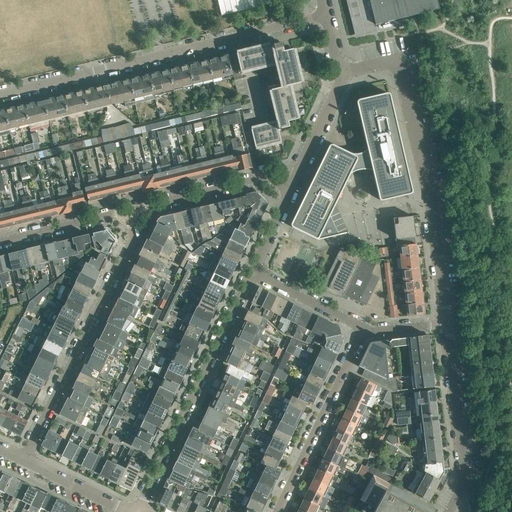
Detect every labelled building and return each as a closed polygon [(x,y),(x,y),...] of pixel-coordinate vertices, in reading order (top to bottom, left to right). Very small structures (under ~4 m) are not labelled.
[(265,0),(217,0),(221,16),(267,5),(265,0)] [(346,0),(349,8),(348,8),(351,19),(352,19),(354,29),(353,29),(353,30),(354,30),(355,33),(359,33),(360,37),(374,33),(377,32),(383,31),(386,30),(391,29),(395,28),(398,27),(398,30),(402,28),(402,26),(405,26),(403,18),(411,15),(416,14),(432,10),(439,9),(437,3),(436,0),(346,0)] [(274,54),(282,86),(282,87),(288,85),(288,86),(300,83),(291,49),(283,51),(280,42),(236,53),(240,71),(274,63),(272,54),(274,54)] [(227,55),(207,60),(212,79),(232,74),(227,55)] [(237,68),(235,57),(229,58),(232,70),(237,68)] [(207,60),(199,62),(188,65),(192,84),(212,79),(207,60)] [(188,65),(168,70),(173,89),(192,84),(188,65)] [(168,70),(160,72),(148,75),(153,94),(173,89),(168,70)] [(148,75),(140,77),(129,79),(135,104),(135,105),(141,103),(140,100),(144,99),(143,96),(153,94),(148,75)] [(129,79),(117,82),(106,85),(110,104),(114,103),(124,101),(125,107),(135,104),(129,79)] [(260,120),(251,84),(238,87),(247,123),(260,120)] [(102,86),(94,88),(82,91),(87,110),(110,104),(106,85),(102,86)] [(277,129),(289,127),(288,121),(296,119),(288,86),(288,85),(282,87),(282,86),(270,89),(279,123),(250,130),(255,147),(280,141),(279,137),(277,129)] [(82,91),(63,95),(67,114),(87,110),(82,91)] [(291,224),(291,225),(291,226),(292,227),(294,228),(317,239),(318,239),(348,233),(335,204),(350,174),(353,172),(357,171),(360,170),(364,170),(368,170),(372,171),(373,177),(378,198),(378,199),(379,199),(379,200),(380,200),(380,201),(381,201),(382,201),(400,196),(407,195),(409,194),(410,194),(411,193),(411,192),(412,192),(412,191),(412,190),(389,96),(389,95),(389,94),(388,94),(387,93),(386,93),(377,95),(358,99),(358,100),(357,100),(356,101),(356,102),(356,103),(361,124),(367,148),(364,151),(360,153),(357,154),(354,154),(353,154),(349,152),(349,153),(343,150),(342,150),(336,147),(336,146),(333,145),(333,144),(332,144),(331,144),(330,145),(329,145),(329,146),(319,165),(319,166),(291,223),(291,224)] [(63,95),(43,100),(48,119),(67,114),(63,95)] [(43,100),(35,102),(23,105),(28,124),(29,129),(49,124),(48,119),(43,100)] [(23,105),(4,110),(8,129),(9,129),(10,134),(16,133),(15,129),(17,129),(17,127),(28,124),(23,105)] [(4,110),(0,110),(0,130),(8,129),(4,110)] [(241,123),(240,117),(238,112),(229,114),(229,115),(231,122),(232,125),(241,123)] [(226,115),(220,117),(222,126),(229,125),(226,115)] [(57,142),(53,122),(49,123),(54,145),(58,144),(57,142)] [(130,123),(124,125),(128,136),(134,135),(133,129),(130,123)] [(128,136),(124,125),(119,126),(122,138),(128,136)] [(119,126),(113,128),(116,139),(122,138),(119,126)] [(185,131),(184,126),(177,128),(179,136),(186,134),(185,131)] [(116,139),(113,128),(108,129),(109,141),(116,139)] [(101,129),(102,136),(103,142),(109,141),(108,129),(104,129),(101,129)] [(166,130),(157,133),(160,142),(168,140),(167,135),(166,130)] [(33,144),(38,142),(39,142),(37,133),(31,134),(33,144)] [(234,155),(229,156),(233,170),(235,169),(236,171),(243,169),(236,142),(235,138),(230,139),(234,155)] [(239,141),(236,142),(243,169),(252,167),(249,153),(244,154),(242,146),(241,146),(239,141)] [(105,144),(106,153),(114,152),(113,143),(105,144)] [(233,170),(229,156),(225,157),(224,151),(223,151),(222,145),(217,147),(224,172),(233,170)] [(200,151),(206,177),(215,174),(211,160),(207,161),(204,146),(199,147),(199,148),(199,151),(200,151)] [(215,174),(224,172),(217,147),(213,148),(215,153),(214,153),(216,159),(211,160),(215,174)] [(197,179),(206,177),(200,151),(199,151),(199,148),(195,149),(197,158),(196,158),(198,164),(193,165),(197,179)] [(0,152),(0,158),(15,155),(14,149),(0,152)] [(197,179),(193,165),(189,166),(188,160),(187,160),(186,154),(181,155),(188,181),(197,179)] [(188,181),(181,155),(176,156),(179,168),(175,169),(179,183),(188,181)] [(162,172),(158,173),(161,188),(170,185),(164,160),(163,160),(163,157),(159,158),(161,167),(160,167),(162,172)] [(179,183),(175,169),(171,170),(170,164),(169,164),(168,159),(164,160),(170,185),(179,183)] [(161,188),(158,173),(152,175),(150,164),(145,165),(152,190),(161,188)] [(18,167),(21,177),(29,176),(26,165),(18,167)] [(142,189),(139,178),(139,175),(134,176),(133,170),(132,170),(131,165),(127,166),(133,191),(142,189)] [(144,177),(139,178),(142,189),(142,192),(152,190),(145,165),(142,166),(143,171),(142,171),(144,177)] [(125,178),(120,179),(124,193),(133,191),(127,166),(123,167),(125,178)] [(91,174),(97,200),(106,198),(103,184),(98,185),(94,168),(90,169),(91,174)] [(109,169),(115,196),(124,193),(120,179),(116,180),(115,174),(114,174),(113,168),(109,169)] [(107,182),(103,184),(106,198),(115,196),(109,169),(105,170),(107,176),(106,177),(107,182)] [(97,200),(91,174),(87,175),(89,180),(88,181),(89,187),(85,188),(88,202),(97,200)] [(72,192),(76,207),(83,205),(86,205),(85,203),(85,202),(84,202),(78,177),(74,178),(76,183),(74,184),(76,191),(72,192)] [(67,213),(69,212),(77,210),(76,207),(72,192),(69,193),(67,185),(61,186),(67,213)] [(60,199),(55,200),(59,215),(67,213),(61,186),(58,187),(59,193),(58,193),(60,199)] [(50,217),(59,215),(55,200),(51,201),(50,195),(49,195),(48,190),(43,191),(50,217)] [(42,203),(37,205),(41,219),(50,217),(43,191),(40,192),(41,197),(42,203)] [(235,198),(233,199),(236,208),(238,207),(240,215),(247,219),(255,223),(258,217),(261,216),(266,204),(267,203),(256,191),(255,192),(254,191),(241,194),(240,197),(235,198)] [(30,195),(25,196),(31,222),(41,219),(37,205),(33,206),(32,199),(31,200),(30,195)] [(24,208),(19,209),(22,224),(31,222),(25,196),(21,197),(22,199),(20,199),(21,201),(22,201),(24,208)] [(221,202),(217,203),(218,208),(221,208),(223,215),(230,213),(229,210),(236,208),(233,199),(232,199),(230,197),(222,199),(221,202)] [(9,205),(14,226),(22,224),(19,209),(15,210),(14,204),(13,204),(12,198),(8,199),(9,205)] [(211,202),(208,203),(212,221),(223,218),(223,215),(221,208),(218,208),(217,203),(213,203),(211,202)] [(203,206),(199,207),(206,237),(207,239),(211,238),(209,228),(207,222),(212,221),(208,203),(204,204),(203,206)] [(6,212),(1,213),(5,228),(14,226),(9,205),(4,206),(6,212)] [(193,206),(189,207),(194,225),(199,224),(200,230),(202,238),(206,237),(199,207),(195,208),(193,206)] [(184,210),(181,211),(188,243),(192,242),(188,227),(194,225),(189,207),(186,208),(184,210)] [(175,211),(171,212),(176,230),(181,229),(185,244),(188,243),(181,211),(177,212),(175,211)] [(158,217),(155,223),(162,226),(165,225),(172,229),(173,231),(176,230),(171,212),(167,213),(166,215),(158,217)] [(227,224),(233,219),(230,215),(224,220),(227,224)] [(395,239),(414,237),(412,216),(392,218),(395,239)] [(233,222),(228,226),(243,233),(243,235),(249,238),(250,235),(252,234),(256,227),(255,224),(255,223),(247,219),(244,225),(240,223),(238,228),(233,222)] [(149,230),(166,238),(168,235),(172,236),(173,234),(173,231),(172,229),(165,225),(162,226),(155,223),(154,225),(151,226),(149,230)] [(213,226),(215,233),(222,228),(220,225),(213,226)] [(247,242),(247,240),(249,238),(243,235),(243,233),(228,226),(224,229),(229,233),(229,232),(232,233),(229,239),(231,240),(246,248),(248,244),(247,242)] [(93,233),(90,234),(94,248),(112,234),(109,231),(107,231),(105,229),(104,229),(103,229),(94,231),(93,233)] [(164,243),(166,238),(149,230),(148,233),(149,236),(147,239),(172,251),(173,248),(164,243)] [(83,245),(90,243),(88,235),(86,235),(84,234),(76,235),(75,238),(71,238),(73,243),(75,245),(79,258),(83,255),(82,251),(84,251),(83,245)] [(112,234),(94,248),(108,254),(109,253),(111,252),(116,243),(115,242),(114,240),(114,237),(112,234)] [(415,244),(414,240),(414,237),(395,239),(396,246),(415,244)] [(75,262),(79,258),(75,245),(73,243),(71,238),(68,239),(66,238),(62,239),(66,257),(73,256),(75,262)] [(246,248),(231,240),(229,239),(227,244),(214,238),(210,241),(240,256),(242,252),(244,251),(246,248)] [(57,242),(53,243),(60,274),(64,271),(63,265),(62,259),(66,257),(62,239),(58,240),(57,242)] [(143,243),(141,247),(152,252),(158,255),(160,251),(170,255),(172,251),(147,239),(146,242),(143,243)] [(223,252),(221,256),(238,264),(240,261),(239,258),(240,256),(210,241),(204,243),(223,252)] [(48,242),(43,243),(48,262),(53,261),(54,267),(56,277),(60,274),(53,243),(50,244),(48,242)] [(39,247),(35,248),(40,270),(45,269),(43,263),(48,262),(43,243),(40,244),(39,247)] [(415,244),(396,246),(392,246),(393,252),(399,251),(400,257),(417,255),(417,254),(418,254),(417,249),(416,249),(415,244)] [(200,246),(192,253),(199,256),(200,257),(204,248),(200,246)] [(29,247),(25,248),(30,266),(34,265),(36,271),(40,270),(35,248),(32,248),(29,247)] [(140,253),(139,256),(152,263),(162,267),(164,263),(156,259),(158,255),(152,252),(141,247),(139,250),(140,253)] [(342,294),(365,305),(378,278),(370,274),(374,265),(373,263),(360,257),(361,254),(348,248),(347,250),(341,247),(321,289),(336,296),(336,295),(340,297),(342,294)] [(20,251),(17,252),(23,275),(31,273),(30,266),(25,248),(22,249),(20,251)] [(186,259),(190,252),(184,249),(181,256),(186,259)] [(11,251),(7,252),(12,271),(16,270),(19,280),(24,278),(23,275),(17,252),(13,253),(11,251)] [(2,255),(0,256),(0,263),(5,282),(10,281),(8,272),(12,271),(7,252),(3,253),(2,255)] [(94,270),(99,272),(100,269),(103,269),(107,261),(106,259),(107,257),(99,253),(96,260),(90,257),(89,261),(87,260),(89,256),(87,255),(80,261),(93,268),(94,270)] [(196,262),(199,256),(192,253),(189,258),(196,262)] [(401,269),(418,267),(418,266),(419,266),(418,261),(417,261),(417,255),(400,257),(401,269)] [(135,260),(133,264),(150,272),(152,267),(169,276),(171,272),(162,267),(152,263),(139,256),(137,259),(135,260)] [(182,267),(186,259),(181,256),(177,264),(182,267)] [(236,268),(238,264),(221,256),(219,261),(213,258),(211,262),(232,272),(234,269),(236,268)] [(97,275),(99,272),(94,270),(93,268),(80,261),(77,264),(82,266),(79,273),(96,282),(98,278),(97,275)] [(215,269),(213,273),(230,281),(232,278),(230,275),(232,272),(211,262),(209,266),(215,269)] [(132,269),(130,273),(151,283),(154,284),(156,280),(153,279),(152,279),(147,276),(150,272),(133,264),(130,268),(132,269)] [(178,275),(181,269),(176,267),(173,273),(178,275)] [(419,272),(418,267),(401,269),(402,281),(419,278),(420,278),(420,272),(419,272)] [(188,271),(184,269),(180,278),(184,280),(188,271)] [(63,276),(70,279),(90,289),(92,286),(95,285),(96,282),(79,273),(77,278),(66,272),(62,275),(63,276)] [(127,275),(124,280),(147,291),(151,283),(130,273),(128,276),(127,275)] [(228,285),(230,281),(213,273),(211,277),(205,275),(203,279),(224,289),(226,286),(228,285)] [(62,275),(54,282),(57,283),(59,284),(63,276),(62,275)] [(184,280),(180,278),(175,286),(180,289),(184,280)] [(402,281),(404,292),(421,290),(422,289),(421,284),(420,284),(419,278),(402,281)] [(34,285),(35,289),(36,293),(40,290),(44,287),(42,279),(38,280),(39,283),(34,285)] [(71,290),(88,298),(90,295),(89,292),(90,289),(70,279),(68,282),(73,285),(71,290)] [(222,292),(224,289),(203,279),(201,283),(207,286),(205,290),(222,298),(224,295),(222,292)] [(143,300),(147,291),(124,280),(122,285),(124,286),(122,289),(143,300)] [(54,282),(47,288),(53,291),(57,283),(54,282)] [(165,290),(170,292),(173,286),(166,282),(163,289),(165,290)] [(176,296),(180,289),(175,286),(172,294),(176,296)] [(66,287),(61,296),(82,306),(84,302),(86,302),(88,298),(71,290),(66,287)] [(49,289),(47,288),(38,295),(42,296),(45,298),(49,289)] [(255,298),(251,305),(256,307),(257,305),(260,307),(268,291),(264,290),(264,291),(259,288),(258,291),(257,291),(254,297),(255,298)] [(29,291),(29,290),(26,291),(28,300),(32,297),(36,293),(35,289),(29,291)] [(118,293),(116,297),(133,305),(138,308),(143,300),(122,289),(120,292),(118,293)] [(222,298),(205,290),(203,294),(192,289),(191,293),(216,305),(217,303),(220,302),(222,298)] [(165,290),(161,298),(166,301),(170,292),(165,290)] [(404,292),(405,304),(422,302),(422,301),(423,301),(422,296),(421,296),(421,290),(404,292)] [(268,291),(260,307),(264,308),(262,315),(266,317),(276,297),(271,294),(271,293),(268,291)] [(17,295),(19,302),(27,301),(25,293),(17,295)] [(215,309),(216,305),(191,293),(189,297),(194,300),(192,305),(214,315),(216,311),(215,309)] [(172,305),(176,296),(172,294),(167,303),(172,305)] [(42,296),(38,295),(31,300),(36,303),(38,304),(42,296)] [(65,302),(62,307),(80,315),(82,311),(81,309),(82,306),(61,296),(60,299),(65,302)] [(115,303),(112,308),(111,311),(119,315),(120,312),(128,316),(133,305),(116,297),(114,300),(115,303)] [(276,297),(266,317),(270,319),(273,313),(277,315),(284,300),(281,298),(280,299),(276,297)] [(166,301),(161,298),(158,305),(163,307),(166,301)] [(30,301),(26,308),(32,311),(36,303),(31,300),(30,301)] [(280,330),(292,305),(288,302),(288,301),(284,300),(277,315),(281,317),(276,327),(280,330)] [(407,316),(423,314),(423,312),(424,312),(424,307),(423,307),(422,302),(405,304),(407,316)] [(167,303),(163,312),(168,314),(172,305),(167,303)] [(47,309),(53,312),(58,314),(58,315),(74,322),(76,319),(78,318),(80,315),(62,307),(57,304),(56,307),(50,304),(47,309)] [(191,304),(187,313),(208,323),(209,320),(212,319),(214,315),(192,305),(191,304)] [(294,323),(301,308),(297,306),(297,307),(292,305),(280,330),(284,333),(290,321),(294,323)] [(396,306),(394,306),(389,306),(390,318),(400,317),(399,309),(396,310),(396,306)] [(158,317),(161,310),(157,308),(153,315),(154,315),(158,317)] [(297,338),(309,313),(304,311),(305,310),(301,308),(294,323),(298,325),(292,336),(297,338)] [(128,316),(120,312),(119,315),(111,311),(108,317),(106,318),(104,321),(121,330),(126,332),(131,321),(126,319),(128,316)] [(56,319),(54,323),(71,332),(73,328),(72,326),(74,322),(58,315),(58,314),(53,312),(51,316),(56,319)] [(164,323),(168,314),(163,312),(159,321),(164,323)] [(244,316),(243,320),(257,327),(263,329),(264,326),(272,329),(273,327),(266,321),(248,312),(245,317),(244,316)] [(208,323),(187,313),(185,317),(191,319),(188,324),(206,332),(207,328),(206,326),(208,323)] [(310,331),(317,316),(314,314),(313,315),(309,313),(297,338),(301,340),(306,329),(310,331)] [(158,317),(154,315),(148,326),(152,328),(153,328),(158,317)] [(320,332),(325,321),(321,319),(321,318),(317,316),(310,331),(305,342),(309,344),(314,333),(319,336),(320,333),(320,332)] [(22,317),(17,326),(23,329),(28,320),(22,317)] [(71,332),(54,323),(52,327),(32,318),(30,322),(43,328),(65,339),(67,336),(70,335),(71,332)] [(257,327),(243,320),(241,324),(242,324),(240,329),(259,338),(260,338),(267,341),(269,338),(261,334),(261,333),(255,330),(257,327)] [(101,331),(122,341),(124,337),(119,334),(121,330),(104,321),(102,325),(103,327),(101,331)] [(320,332),(320,333),(325,335),(326,338),(340,335),(339,331),(338,329),(337,327),(325,321),(320,332)] [(206,332),(188,324),(186,328),(181,325),(179,329),(184,332),(192,336),(191,339),(198,342),(201,336),(204,336),(206,332)] [(17,326),(13,333),(20,336),(23,329),(17,326)] [(39,337),(46,340),(63,348),(65,345),(64,342),(65,339),(43,328),(39,337)] [(255,347),(259,338),(240,329),(237,333),(236,333),(235,337),(249,344),(255,347)] [(97,334),(95,338),(112,347),(115,342),(120,344),(122,341),(101,331),(100,334),(97,334)] [(146,342),(150,334),(145,331),(141,340),(146,342)] [(184,332),(183,335),(177,333),(176,336),(181,339),(179,344),(196,352),(198,348),(197,346),(198,342),(191,339),(192,336),(184,332)] [(20,336),(13,333),(11,337),(20,342),(22,338),(20,336)] [(340,335),(326,338),(327,341),(325,346),(337,352),(338,348),(339,348),(341,346),(339,346),(341,342),(340,340),(341,338),(340,335)] [(427,335),(409,337),(410,345),(411,350),(429,348),(427,335)] [(249,344),(235,337),(233,340),(234,341),(232,345),(251,354),(252,351),(247,348),(249,344)] [(369,344),(368,345),(361,360),(361,361),(360,362),(361,363),(361,364),(362,364),(362,365),(361,367),(359,366),(358,367),(364,369),(361,375),(395,391),(397,391),(395,377),(388,378),(385,348),(410,345),(409,337),(400,338),(372,342),(371,342),(370,343),(369,343),(369,344)] [(94,344),(93,347),(118,360),(120,356),(110,351),(112,347),(95,338),(94,341),(94,344)] [(33,344),(35,345),(57,356),(59,353),(61,352),(63,348),(46,340),(44,344),(35,340),(33,344)] [(5,351),(10,354),(14,347),(8,344),(5,351)] [(196,352),(179,344),(177,348),(171,346),(169,349),(190,360),(192,357),(194,356),(196,352)] [(289,344),(285,352),(290,354),(293,355),(296,347),(295,346),(289,344)] [(31,353),(37,357),(55,365),(57,362),(56,359),(57,356),(35,345),(31,353)] [(254,356),(251,354),(232,345),(229,350),(228,350),(227,353),(247,363),(249,359),(252,360),(254,356)] [(275,346),(271,354),(277,357),(281,349),(275,346)] [(89,351),(87,355),(104,363),(106,359),(116,364),(118,360),(93,347),(91,351),(89,351)] [(305,352),(309,353),(332,364),(334,360),(333,360),(335,355),(321,348),(319,353),(307,347),(305,352)] [(136,348),(132,356),(138,359),(142,351),(141,350),(137,348),(136,348)] [(411,350),(412,363),(430,360),(429,348),(411,350)] [(146,349),(141,357),(146,359),(150,351),(146,349)] [(189,363),(190,360),(169,349),(168,353),(173,356),(171,361),(188,369),(190,365),(189,363)] [(13,355),(10,354),(5,351),(1,359),(8,362),(9,362),(13,355)] [(285,352),(284,355),(281,361),(286,363),(288,358),(289,358),(290,354),(285,352)] [(224,362),(229,365),(244,372),(248,363),(247,363),(227,353),(225,357),(226,357),(224,362)] [(305,361),(327,372),(329,367),(330,367),(332,364),(309,353),(305,361)] [(20,358),(28,362),(49,373),(50,369),(53,369),(55,365),(37,357),(35,361),(21,354),(20,358)] [(111,373),(107,371),(102,368),(104,363),(87,355),(85,358),(86,361),(85,364),(109,376),(111,373)] [(132,356),(128,364),(134,367),(138,359),(132,356)] [(149,360),(146,359),(141,357),(138,365),(145,368),(149,360)] [(188,369),(171,361),(165,358),(161,366),(182,376),(183,374),(186,373),(188,369)] [(0,359),(0,367),(4,370),(8,362),(1,359),(0,359)] [(412,363),(414,375),(432,373),(430,360),(412,363)] [(309,374),(324,381),(326,377),(325,376),(327,372),(305,361),(304,361),(302,365),(311,369),(309,374)] [(31,368),(29,373),(46,382),(48,378),(47,376),(49,373),(28,362),(26,366),(31,368)] [(267,362),(262,370),(269,374),(273,365),(267,362)] [(80,368),(79,372),(96,380),(98,376),(103,378),(109,381),(111,377),(109,376),(85,364),(83,367),(80,368)] [(129,367),(125,374),(130,376),(134,367),(128,364),(127,367),(129,367)] [(226,369),(224,372),(239,379),(241,375),(251,379),(252,376),(244,372),(229,365),(227,369),(226,369)] [(165,373),(163,377),(180,386),(182,382),(181,380),(182,376),(161,366),(159,370),(165,373)] [(277,369),(274,377),(279,379),(283,371),(277,369)] [(260,379),(260,380),(265,382),(269,374),(262,370),(259,378),(260,379)] [(1,380),(5,382),(6,383),(10,375),(4,372),(1,380)] [(14,376),(20,379),(40,390),(42,386),(45,385),(46,382),(29,373),(27,378),(16,372),(14,376)] [(78,378),(76,381),(97,391),(99,387),(93,385),(96,380),(79,372),(77,375),(78,378)] [(221,381),(240,390),(244,382),(239,379),(224,372),(222,376),(224,377),(221,381)] [(296,377),(319,388),(321,384),(322,384),(324,381),(309,374),(307,378),(298,373),(296,377)] [(434,387),(432,373),(414,375),(411,375),(413,389),(434,387)] [(125,374),(121,382),(125,385),(130,376),(125,374)] [(161,382),(155,380),(149,377),(148,381),(150,382),(174,393),(176,390),(178,389),(180,386),(163,377),(161,382)] [(301,390),(316,397),(318,393),(317,393),(319,388),(296,377),(294,382),(298,384),(298,383),(304,386),(301,390)] [(361,378),(356,388),(372,396),(374,390),(378,392),(380,387),(361,378)] [(23,385),(21,390),(38,399),(40,395),(39,393),(40,390),(20,379),(18,382),(23,385)] [(256,388),(257,388),(261,390),(265,382),(260,380),(256,388)] [(72,385),(70,388),(87,397),(90,392),(95,395),(97,391),(76,381),(74,384),(72,385)] [(252,396),(240,390),(221,381),(219,386),(218,386),(216,389),(237,399),(239,395),(250,400),(252,396)] [(120,382),(116,390),(121,393),(125,385),(121,382),(120,382)] [(129,382),(125,391),(132,394),(135,385),(129,382)] [(173,397),(174,393),(150,382),(148,386),(152,387),(157,390),(155,395),(172,403),(174,399),(173,397)] [(274,387),(269,385),(265,393),(270,396),(271,396),(275,387),(274,387)] [(69,394),(68,398),(88,408),(93,400),(87,397),(70,388),(69,392),(69,394)] [(292,396),(306,403),(311,405),(314,400),(315,401),(316,397),(301,390),(296,388),(292,396)] [(372,396),(356,388),(351,398),(367,406),(371,408),(375,397),(372,396)] [(237,399),(216,389),(214,393),(216,393),(213,398),(242,412),(244,408),(235,403),(237,399)] [(34,403),(36,402),(38,399),(21,390),(18,395),(10,391),(9,392),(8,394),(32,406),(34,403)] [(116,390),(112,398),(111,399),(117,401),(121,393),(116,390)] [(387,390),(382,400),(384,401),(391,404),(391,405),(390,392),(387,390)] [(437,414),(435,402),(434,390),(415,392),(418,416),(437,414)] [(127,403),(132,394),(125,391),(121,400),(127,403)] [(172,403),(155,395),(149,392),(145,401),(152,404),(166,410),(167,407),(170,407),(172,403)] [(288,404),(303,411),(305,408),(304,407),(306,403),(292,396),(283,392),(281,396),(290,401),(288,404)] [(266,404),(270,396),(265,393),(261,402),(265,404),(266,404)] [(111,399),(112,398),(110,397),(107,403),(115,406),(117,401),(111,399)] [(64,402),(62,405),(84,416),(88,408),(68,398),(66,401),(64,402)] [(241,415),(242,412),(213,398),(211,403),(210,402),(208,406),(229,415),(231,411),(241,415)] [(351,398),(346,408),(362,416),(367,406),(351,398)] [(165,414),(166,410),(152,404),(145,401),(141,409),(147,412),(152,414),(164,420),(166,416),(165,414)] [(272,407),(274,408),(298,419),(300,414),(301,415),(303,411),(288,404),(286,408),(274,403),(272,407)] [(84,416),(62,405),(60,408),(61,411),(59,415),(80,425),(82,421),(84,416)] [(208,410),(205,415),(235,429),(237,425),(226,420),(229,415),(208,406),(206,409),(208,410)] [(109,418),(113,409),(108,407),(103,416),(109,418)] [(121,410),(117,408),(114,414),(121,417),(124,411),(121,410)] [(280,421),(295,428),(297,424),(296,424),(298,419),(274,408),(272,412),(282,417),(280,421)] [(362,416),(346,408),(342,418),(357,426),(359,421),(365,423),(367,418),(362,416)] [(262,413),(257,411),(254,419),(259,421),(262,413)] [(10,430),(17,417),(7,412),(0,425),(1,426),(1,427),(4,428),(6,428),(10,430)] [(139,414),(137,418),(152,425),(158,427),(160,424),(162,424),(164,420),(152,414),(147,412),(144,416),(139,414)] [(20,435),(27,421),(21,419),(22,416),(21,414),(18,413),(17,417),(10,430),(14,432),(15,434),(17,435),(19,435),(20,435)] [(437,414),(418,416),(421,440),(440,438),(437,414)] [(235,429),(205,415),(203,419),(202,419),(200,422),(215,429),(217,425),(234,433),(235,429)] [(63,427),(66,421),(56,416),(53,421),(63,427)] [(112,416),(109,422),(116,425),(119,419),(112,416)] [(387,416),(383,425),(388,428),(393,418),(387,416)] [(102,418),(99,424),(105,426),(108,420),(102,418)] [(133,426),(155,437),(157,433),(156,431),(158,427),(152,425),(137,418),(133,426)] [(342,418),(337,428),(352,436),(355,431),(359,433),(362,428),(357,426),(342,418)] [(259,421),(254,419),(250,426),(255,428),(259,421)] [(267,425),(290,436),(292,431),(293,432),(295,428),(280,421),(276,419),(274,423),(269,421),(267,425)] [(73,425),(66,421),(63,427),(67,429),(70,428),(72,427),(73,425)] [(213,433),(215,429),(200,422),(199,426),(200,427),(198,431),(211,437),(211,438),(217,440),(222,442),(224,438),(213,433)] [(105,426),(99,424),(95,432),(101,435),(105,426)] [(272,438),(287,445),(289,441),(288,440),(290,436),(267,425),(265,429),(274,433),(272,438)] [(154,440),(155,437),(133,426),(131,430),(130,432),(127,431),(126,433),(150,445),(151,441),(154,440)] [(189,433),(187,436),(201,443),(207,446),(211,438),(211,437),(198,431),(192,428),(190,433),(189,433)] [(352,436),(337,428),(332,438),(347,446),(352,436)] [(52,450),(59,437),(59,436),(49,431),(42,445),(43,446),(43,447),(46,449),(47,448),(52,450)] [(122,442),(131,446),(146,453),(150,445),(126,433),(122,442)] [(397,434),(388,435),(387,438),(392,444),(398,443),(397,434)] [(118,444),(119,440),(120,439),(112,435),(110,440),(118,444)] [(246,435),(244,439),(254,444),(256,440),(249,436),(246,435)] [(201,443),(187,436),(185,440),(186,440),(184,445),(213,459),(216,454),(205,449),(207,446),(201,443)] [(256,440),(263,444),(282,453),(284,448),(286,448),(287,445),(272,438),(270,442),(258,436),(256,440)] [(378,448),(383,438),(378,436),(373,445),(378,448)] [(68,441),(59,437),(52,450),(56,452),(56,454),(59,455),(61,454),(61,455),(68,441)] [(232,438),(229,445),(234,448),(238,440),(232,438)] [(343,456),(347,446),(332,438),(327,448),(343,456)] [(440,438),(421,440),(424,464),(424,465),(442,463),(443,462),(440,438)] [(68,441),(61,455),(62,455),(62,457),(65,458),(67,458),(71,460),(78,447),(68,441)] [(242,443),(239,450),(244,452),(245,451),(246,451),(248,446),(242,443)] [(265,454),(279,461),(281,458),(280,457),(282,453),(263,444),(261,448),(266,450),(265,454)] [(219,461),(213,459),(184,445),(182,450),(181,449),(179,453),(200,462),(202,458),(213,464),(212,464),(217,466),(219,461)] [(234,448),(229,445),(224,454),(230,457),(234,448)] [(88,451),(78,447),(71,460),(76,462),(76,464),(79,465),(80,464),(81,465),(88,452),(88,451)] [(88,452),(81,465),(85,466),(85,468),(88,469),(89,469),(91,469),(97,457),(93,455),(95,450),(90,447),(88,451),(88,452)] [(122,463),(118,461),(109,480),(117,484),(134,450),(130,448),(122,463)] [(348,458),(343,456),(327,448),(323,459),(343,468),(348,458)] [(374,458),(377,451),(372,449),(368,456),(374,458)] [(147,457),(145,455),(134,450),(117,484),(128,489),(130,491),(147,457)] [(99,452),(97,457),(91,469),(94,471),(94,473),(97,474),(98,473),(100,474),(106,461),(102,459),(104,454),(99,452)] [(237,452),(234,461),(239,463),(243,455),(237,452)] [(179,457),(176,462),(206,476),(208,472),(198,466),(200,462),(179,453),(177,456),(179,457)] [(255,460),(274,469),(277,464),(278,465),(279,461),(265,454),(263,458),(257,456),(255,460)] [(106,461),(100,474),(101,474),(101,476),(109,480),(118,461),(114,459),(111,464),(106,461)] [(348,471),(343,468),(323,459),(318,469),(333,476),(336,471),(346,475),(348,471)] [(262,473),(277,480),(279,477),(277,476),(280,471),(274,469),(255,460),(253,464),(258,466),(256,470),(262,473)] [(234,461),(230,468),(235,471),(239,463),(234,461)] [(206,476),(176,462),(174,466),(173,466),(171,469),(186,476),(192,479),(194,475),(204,480),(206,476)] [(402,463),(399,469),(407,473),(410,466),(410,462),(402,463)] [(442,463),(424,465),(423,471),(439,480),(443,472),(442,463)] [(368,472),(372,475),(388,483),(390,478),(370,467),(368,472)] [(384,472),(392,476),(395,471),(387,467),(384,472)] [(226,477),(232,479),(236,471),(235,471),(230,468),(226,477)] [(184,481),(186,476),(171,469),(169,473),(171,474),(168,479),(177,483),(185,487),(187,488),(192,489),(194,485),(184,481)] [(333,476),(318,469),(313,479),(328,486),(333,476)] [(11,476),(2,471),(0,474),(0,496),(2,497),(4,493),(3,493),(11,476)] [(440,480),(439,480),(423,471),(423,472),(412,492),(428,501),(440,480)] [(246,476),(250,478),(272,489),(274,484),(275,484),(277,480),(262,473),(260,478),(248,472),(246,476)] [(432,511),(433,511),(435,508),(432,507),(388,483),(372,475),(354,509),(358,511),(432,511)] [(10,503),(20,482),(16,480),(16,479),(13,477),(12,478),(11,478),(12,476),(11,476),(3,493),(4,493),(8,495),(5,501),(10,503)] [(228,488),(232,479),(226,477),(222,485),(228,488)] [(247,487),(254,490),(269,497),(271,494),(269,493),(272,489),(250,478),(248,482),(249,482),(247,487)] [(337,478),(336,482),(345,486),(347,482),(337,478)] [(175,487),(176,486),(175,486),(177,483),(168,479),(160,495),(159,495),(157,499),(158,500),(157,502),(165,506),(172,493),(168,491),(172,485),(175,487)] [(313,479),(308,489),(323,497),(328,486),(313,479)] [(20,501),(28,486),(27,486),(27,484),(24,482),(23,483),(20,482),(10,503),(8,507),(11,509),(13,505),(16,499),(20,501)] [(172,493),(165,506),(170,509),(170,510),(173,511),(185,489),(185,487),(177,483),(175,486),(176,486),(177,487),(176,489),(179,490),(176,495),(172,493)] [(218,492),(223,495),(225,496),(229,488),(228,488),(222,485),(218,492)] [(25,511),(26,511),(37,490),(34,489),(34,487),(31,486),(29,486),(28,486),(20,501),(25,503),(20,511),(25,511)] [(252,499),(264,505),(266,500),(267,501),(269,497),(254,490),(252,494),(240,488),(238,493),(242,494),(252,499)] [(192,491),(185,489),(173,511),(174,511),(183,511),(189,501),(184,499),(187,494),(190,495),(192,491)] [(323,497),(308,489),(303,499),(319,506),(323,497)] [(37,490),(26,511),(28,511),(31,511),(33,508),(38,510),(39,507),(46,494),(45,494),(45,492),(42,491),(40,492),(37,490)] [(49,511),(56,498),(46,493),(46,494),(39,507),(46,511),(44,511),(49,511)] [(204,511),(206,510),(201,507),(207,495),(203,494),(200,500),(193,511),(204,511)] [(246,507),(256,511),(261,511),(263,510),(261,510),(264,505),(252,499),(242,494),(240,498),(248,502),(246,507)] [(349,496),(345,506),(350,509),(353,501),(355,499),(349,496)] [(61,511),(66,503),(56,498),(49,511),(61,511)] [(193,503),(189,501),(183,511),(193,511),(200,500),(196,498),(193,503)] [(303,499),(299,509),(305,511),(316,511),(319,506),(303,499)] [(219,511),(223,504),(220,501),(214,511),(210,511),(209,511),(206,510),(204,511),(219,511)] [(66,503),(61,511),(73,511),(76,508),(66,503)]
